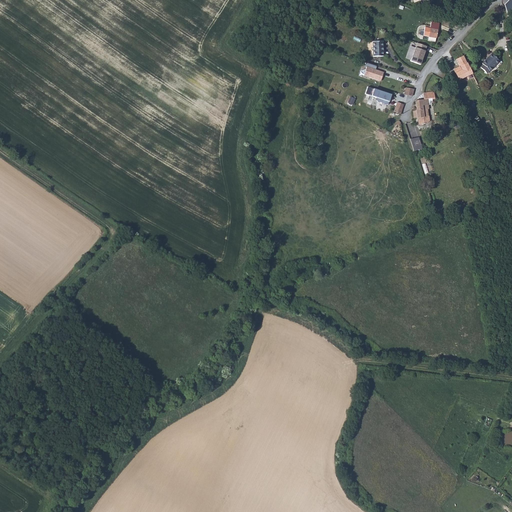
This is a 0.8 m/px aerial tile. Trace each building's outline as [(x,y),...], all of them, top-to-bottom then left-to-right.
[(439,24),(431,21),(429,27),(425,26),(424,30),(421,29),(420,34),(427,36),(435,38),(439,24)] [(383,38),(373,38),(373,53),(383,53),(383,38)] [(417,42),(410,62),(420,65),(427,46),(417,42)] [(483,64),(480,67),(487,74),(500,60),(492,53),(482,63),(483,64)] [(464,55),(456,59),(460,66),(454,69),(459,81),(474,74),(464,55)] [(381,81),(384,72),(366,66),(363,76),(381,81)] [(389,105),(392,94),(367,86),(365,94),(376,97),(378,101),(389,105)] [(424,99),(415,100),(416,110),(412,110),(413,118),(418,118),(423,117),(428,116),(427,111),(426,107),(425,99),(424,99)] [(403,106),(397,103),(393,113),(402,116),(403,112),(401,111),(403,106)] [(418,138),(410,140),(413,152),(421,149),(418,138)]
